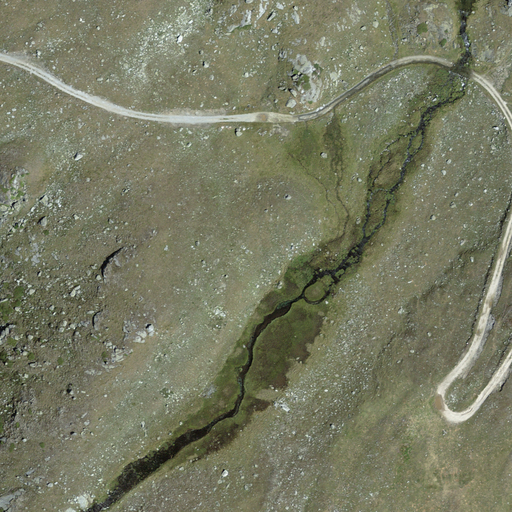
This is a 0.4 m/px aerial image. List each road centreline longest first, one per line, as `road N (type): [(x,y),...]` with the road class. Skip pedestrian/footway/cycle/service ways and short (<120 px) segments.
road 1 (track): [(511,103),(499,99),(472,65),(442,51),(376,68),(333,97),(288,113),(185,120),(126,107),(0,56)]
road 2 (track): [(511,246),(485,330),(433,403),(452,423),(491,400),(511,362)]
